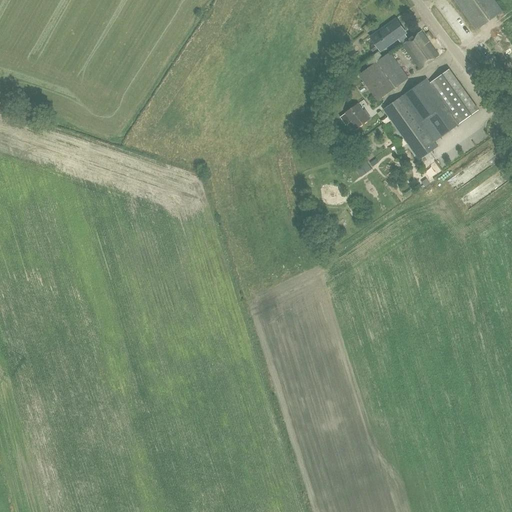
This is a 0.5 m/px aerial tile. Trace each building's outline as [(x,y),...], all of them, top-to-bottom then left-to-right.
[(502,12),(493,0),(454,0),(476,30),(502,12)] [(396,19),(377,32),(387,46),(397,39),(402,45),(409,40),(405,34),(406,33),(396,19)] [(409,40),(402,45),(419,70),(439,57),(422,31),(409,40)] [(370,67),(359,75),(377,101),(408,79),(390,53),(389,54),(385,48),(374,56),(375,56),(378,61),(370,67)] [(449,70),(430,83),(459,124),(478,111),(449,70)] [(426,79),(402,96),(434,142),(459,124),(430,83),(426,79)] [(402,96),(383,109),(416,155),(434,142),(402,96)] [(369,120),(358,104),(346,113),(340,117),(346,125),(352,121),(357,129),(369,120)] [(463,154),(473,151),(471,143),(461,146),(463,154)] [(363,174),(373,166),(365,154),(355,162),(363,174)] [(448,182),(456,192),(461,189),(453,178),(448,182)] [(440,212),(449,210),(444,192),(435,194),(440,212)] [(429,232),(437,225),(424,208),(416,215),(429,232)]
